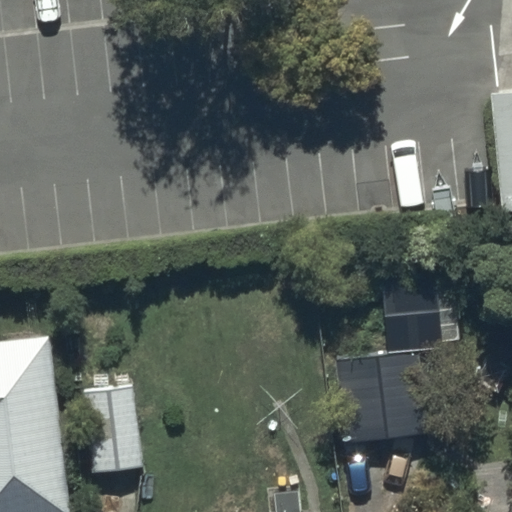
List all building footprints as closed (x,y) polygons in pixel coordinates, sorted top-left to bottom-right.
[(498,203),(511,201),(511,84),(485,87),(498,203)] [(384,275),(391,351),(418,347),(448,345),(441,269),(384,275)] [(0,331),(0,511),(71,511),(49,326),(0,331)] [(391,351),(336,357),(347,445),(428,435),(418,347),(391,351)] [(83,381),(92,462),(143,457),(135,377),(83,381)] [(511,511),(511,501),(423,511),(511,511)]
